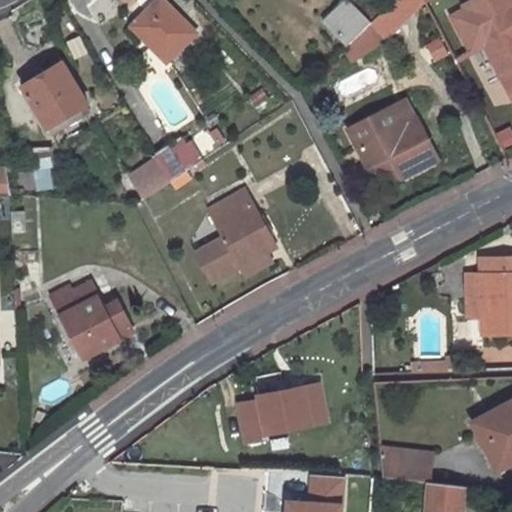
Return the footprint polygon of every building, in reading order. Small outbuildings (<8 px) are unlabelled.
[(165,0),(159,0),(138,21),(159,43),(155,47),(169,61),(198,32),(165,0)] [(350,0),(348,0),(328,20),(349,43),(367,26),(372,22),(350,0)] [(378,0),(350,0),(372,22),(385,9),(386,8),(378,0)] [(511,10),(507,13),(503,6),(474,21),(476,25),(462,32),(475,54),(493,45),(499,56),(494,59),(511,92),(511,10)] [(372,22),(367,26),(380,43),(389,36),(400,28),(385,9),(372,22)] [(138,21),(134,25),(155,47),(159,43),(138,21)] [(367,26),(349,43),(358,55),(380,43),(367,26)] [(427,44),(435,61),(452,53),(444,36),(427,44)] [(493,45),(475,54),(481,66),(494,59),(499,56),(493,45)] [(43,73),(23,85),(49,128),(51,126),(81,109),(89,104),(64,61),(43,73)] [(38,71),(24,80),(22,82),(23,84),(23,85),(43,73),(42,72),(38,71)] [(406,100),(370,118),(348,129),(358,149),(362,147),(371,167),(374,166),(398,174),(401,179),(437,161),(406,100)] [(81,109),(51,126),(55,134),(85,116),(81,109)] [(42,126),(27,129),(32,150),(49,149),(42,126)] [(195,165),(183,146),(190,142),(185,134),(172,142),(188,169),(195,165)] [(172,142),(156,152),(160,158),(173,180),(188,169),(172,142)] [(358,149),(368,169),(401,179),(398,174),(374,166),(371,167),(362,147),(358,149)] [(49,149),(32,150),(36,172),(58,169),(55,149),(49,149)] [(160,158),(134,176),(147,197),(173,180),(160,158)] [(58,169),(36,172),(38,188),(61,185),(58,169)] [(188,169),(173,180),(177,187),(193,177),(188,169)] [(0,173),(0,191),(11,193),(8,174),(0,173)] [(245,190),(211,208),(227,237),(198,252),(210,275),(239,259),(242,264),(276,246),(245,190)] [(26,210),(12,211),(13,231),(27,230),(26,210)] [(267,252),(242,264),(247,274),(271,260),(267,252)] [(485,275),(466,276),(466,315),(484,315),(484,331),(511,331),(511,258),(497,259),(497,263),(485,263),(485,275)] [(239,259),(210,275),(214,280),(242,264),(239,259)] [(90,281),(54,299),(85,357),(121,340),(117,333),(130,327),(116,300),(104,307),(90,281)] [(37,282),(16,290),(17,312),(44,302),(37,282)] [(70,285),(51,294),(54,299),(72,290),(70,285)] [(446,363),(421,364),(422,372),(462,370),(462,357),(446,358),(446,363)] [(319,383),(258,395),(259,400),(239,403),(247,443),(270,439),(268,433),(327,422),(319,383)] [(511,401),(475,421),(496,463),(511,455),(511,401)] [(364,435),(338,438),(340,450),(365,447),(364,435)] [(381,445),(381,455),(429,463),(430,453),(381,445)] [(429,463),(381,455),(384,476),(427,481),(429,463)] [(428,481),(425,511),(462,511),(464,486),(428,481)]
